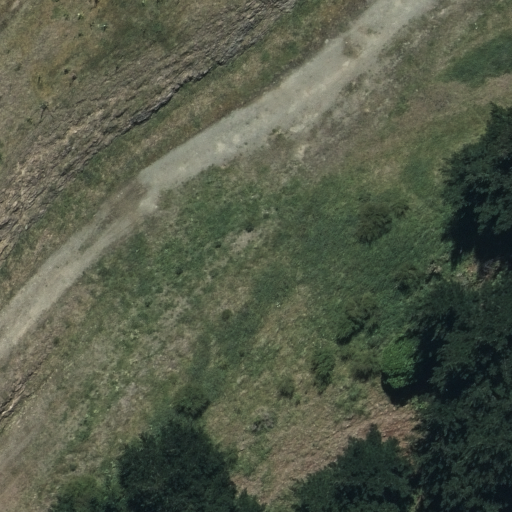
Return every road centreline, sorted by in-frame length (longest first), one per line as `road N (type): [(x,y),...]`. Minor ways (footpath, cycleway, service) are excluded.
road 1 (track): [(434,0),(404,94),(190,362),(25,511)]
road 2 (track): [(0,330),(38,293),(434,0)]
